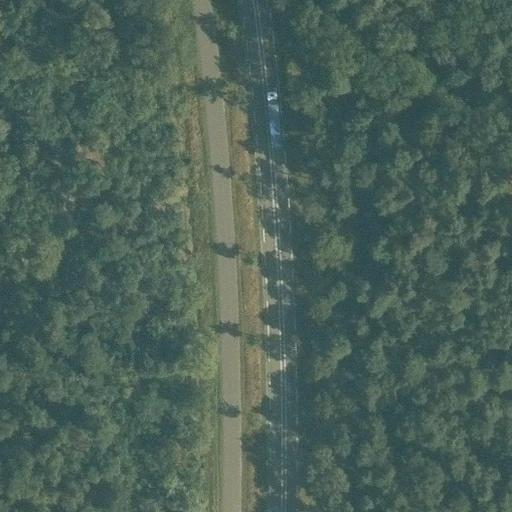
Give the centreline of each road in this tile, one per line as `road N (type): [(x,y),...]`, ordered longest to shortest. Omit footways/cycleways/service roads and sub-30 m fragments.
road 1 (unclassified): [(200,0),(228,329),(230,511)]
road 2 (primary): [(281,511),(280,329),(253,0)]
